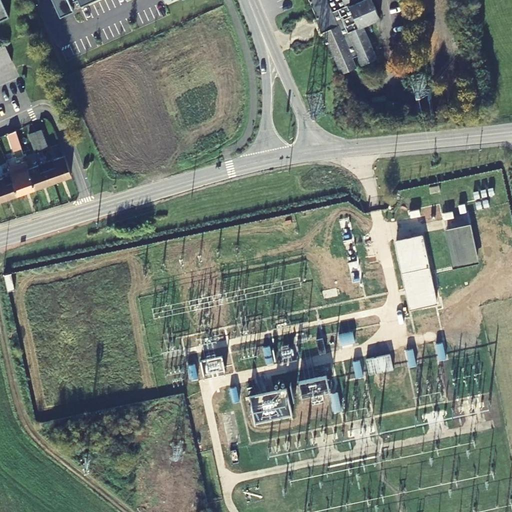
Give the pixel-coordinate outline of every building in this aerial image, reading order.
[(0,0),(0,19),(9,15),(2,0),(0,0)] [(69,2),(73,0),(77,0),(80,5),(91,0),(50,0),(59,16),(72,10),(69,2)] [(310,0),(316,11),(314,12),(320,27),(323,26),(341,68),(356,62),(351,50),(354,48),(360,61),(374,55),(360,22),(378,15),(371,0),(310,0)] [(6,45),(0,48),(0,66),(13,60),(6,45)] [(13,143),(21,140),(15,125),(7,129),(13,143)] [(43,148),(50,145),(43,128),(37,130),(43,148)] [(43,148),(37,130),(30,133),(36,150),(43,148)] [(65,153),(47,160),(54,181),(72,175),(65,153)] [(27,158),(8,165),(11,173),(18,193),(36,187),(29,166),(27,158)] [(29,166),(36,187),(54,181),(47,160),(29,166)] [(11,173),(0,176),(0,197),(1,199),(18,193),(11,173)] [(479,264),(471,225),(445,230),(453,269),(479,264)] [(440,229),(426,231),(428,247),(442,245),(440,229)] [(436,302),(421,236),(396,242),(410,308),(436,302)] [(12,274),(4,275),(7,291),(15,289),(12,274)] [(352,332),(339,335),(341,346),(355,343),(352,332)] [(326,353),(323,338),(316,340),(319,354),(326,353)] [(446,359),(443,343),(436,345),(440,360),(446,359)] [(272,363),(269,347),(262,349),(266,365),(272,363)] [(417,365),(413,350),(406,351),(410,367),(417,365)] [(362,377),(359,361),(353,363),(356,378),(362,377)] [(198,379),(194,364),(187,366),(191,381),(198,379)] [(298,382),(302,398),(329,391),(325,375),(298,382)] [(239,403),(236,387),(228,388),(232,404),(239,403)] [(276,394),(248,399),(252,422),(291,415),(286,388),(275,390),(276,394)] [(338,393),(329,394),(333,414),(342,413),(338,393)] [(225,422),(236,419),(233,409),(223,412),(225,422)] [(241,509),(253,504),(247,490),(235,495),(241,509)]
